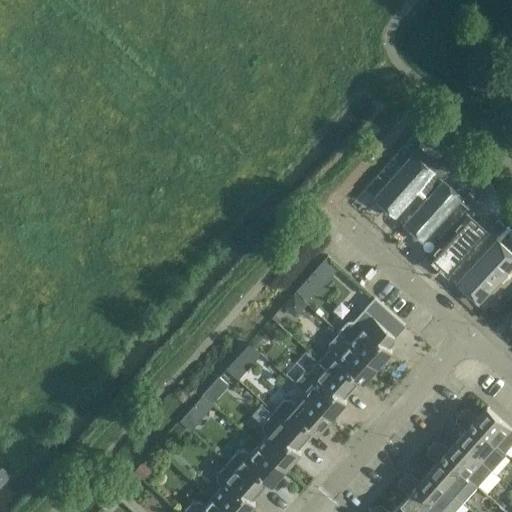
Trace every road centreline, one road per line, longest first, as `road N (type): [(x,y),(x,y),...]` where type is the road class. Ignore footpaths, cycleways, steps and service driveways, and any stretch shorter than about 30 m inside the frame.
road 1 (residential): [(308,511),(467,335)]
road 2 (residential): [(467,335),(348,228)]
